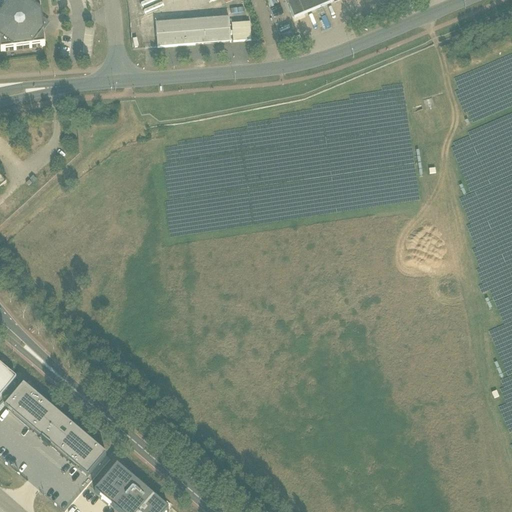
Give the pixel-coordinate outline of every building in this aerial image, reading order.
[(323,6),(337,0),(296,0),(302,15),(323,6)] [(0,46),(1,53),(45,47),(42,25),(39,3),(0,8),(0,46)] [(231,43),(229,19),(156,25),(158,49),(231,43)] [(232,43),(250,42),(249,24),(231,25),(232,43)] [(0,398),(16,379),(0,365),(0,398)] [(86,479),(105,458),(98,451),(30,393),(23,387),(4,409),(12,415),(79,473),(86,479)] [(115,511),(168,511),(169,511),(159,502),(160,502),(156,499),(156,500),(145,490),(145,489),(142,487),(138,484),(139,484),(117,465),(103,482),(103,483),(102,484),(100,486),(97,489),(94,493),(98,497),(98,496),(101,499),(101,500),(108,507),(109,506),(115,511)]
